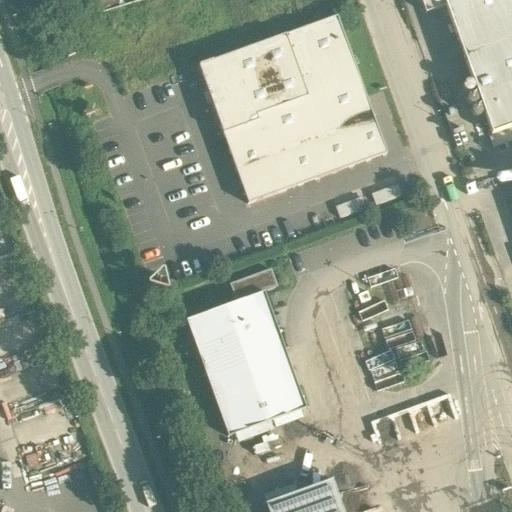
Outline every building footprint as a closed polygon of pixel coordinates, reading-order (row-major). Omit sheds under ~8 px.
[(445,8),(442,0),(419,0),(425,15),(445,8)] [(511,0),(442,0),(445,8),(491,136),(511,128),(511,0)] [(386,155),(336,18),(198,68),(247,206),(386,155)] [(397,186),(371,196),(375,207),(401,197),(397,186)] [(361,199),(336,209),(340,220),(366,210),(361,199)] [(272,272),(230,287),(236,304),(262,295),(278,289),(272,272)] [(236,304),(186,322),(227,438),(304,410),(262,295),(236,304)] [(341,511),(331,482),(265,506),(267,511),(341,511)]
